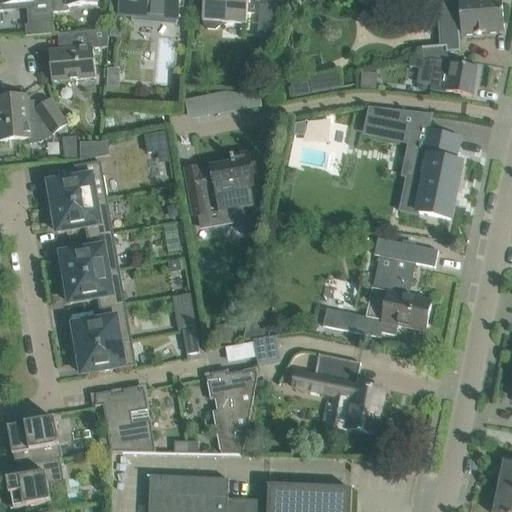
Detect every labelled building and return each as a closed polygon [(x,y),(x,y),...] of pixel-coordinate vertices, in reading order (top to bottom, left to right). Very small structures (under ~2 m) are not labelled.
[(0,0),(0,12),(11,11),(11,9),(29,7),(31,26),(25,26),(26,38),(53,35),(51,14),(49,0),(0,0)] [(49,0),(51,14),(69,12),(68,7),(97,5),(96,0),(49,0)] [(120,0),(121,2),(119,15),(133,17),(178,21),(179,1),(179,0),(120,0)] [(247,24),(248,0),(204,0),(204,4),(203,21),(205,21),(205,25),(208,30),(217,30),(221,26),(221,22),(247,24)] [(424,0),(424,2),(419,2),(419,4),(440,2),(443,47),(447,47),(447,53),(459,53),(459,54),(461,54),(459,34),(461,34),(462,36),(504,33),(501,0),(424,0)] [(274,39),(276,12),(259,11),(257,38),(274,39)] [(111,22),(110,39),(121,39),(122,23),(111,22)] [(110,30),(68,34),(69,51),(50,52),(52,83),(96,79),(94,50),(108,49),(110,30)] [(447,47),(443,47),(422,48),(422,50),(423,50),(424,62),(448,60),(447,53),(447,47)] [(437,61),(432,90),(474,97),(479,69),(437,61)] [(108,70),(107,89),(120,89),(120,70),(108,70)] [(362,74),(361,89),(377,90),(378,75),(362,74)] [(0,98),(0,137),(0,142),(31,139),(31,145),(36,144),(41,143),(45,141),(49,139),(68,126),(51,101),(37,110),(27,96),(0,98)] [(399,136),(404,113),(375,109),(371,130),(399,136)] [(307,122),(297,124),(295,134),(304,136),(307,122)] [(167,131),(145,135),(148,152),(170,148),(167,131)] [(415,131),(412,144),(424,147),(421,158),(418,177),(415,176),(407,211),(430,216),(450,220),(453,202),(449,201),(451,189),(456,190),(461,165),(453,163),(458,140),(415,131)] [(100,145),(80,145),(79,163),(109,158),(107,143),(100,145)] [(199,168),(186,170),(189,190),(194,217),(207,215),(205,203),(218,201),(222,224),(245,220),(243,210),(256,208),(251,187),(254,186),(253,177),(257,176),(255,164),(250,165),(248,155),(231,158),(232,165),(211,168),(212,171),(200,173),(199,168)] [(46,194),(48,210),(107,200),(101,164),(75,168),(77,179),(49,184),(50,193),(46,194)] [(113,235),(107,200),(48,210),(51,226),(56,225),(57,234),(86,229),(88,240),(113,235)] [(179,205),(168,207),(169,213),(173,217),(180,217),(179,205)] [(119,271),(113,235),(88,240),(90,250),(61,255),(63,264),(58,265),(61,281),(119,271)] [(378,239),(374,257),(395,262),(393,273),(377,270),(371,301),(367,319),(327,311),(324,328),(381,340),(382,338),(381,338),(382,333),(396,336),(398,327),(426,333),(432,303),(409,298),(416,265),(435,269),(439,252),(419,248),(378,239)] [(126,306),(119,271),(61,281),(64,297),(68,296),(70,305),(98,300),(100,311),(126,306)] [(132,342),(126,306),(100,311),(102,321),(73,326),(75,335),(70,335),(73,352),(132,342)] [(179,333),(183,333),(196,331),(191,306),(175,309),(179,333)] [(200,354),(196,331),(183,333),(187,357),(200,354)] [(136,367),(132,342),(73,352),(76,368),(81,367),(82,376),(136,367)] [(254,345),(244,347),(247,362),(256,360),(254,345)] [(357,386),(361,365),(319,356),(315,379),(295,375),(292,389),(342,399),(336,427),(348,430),(348,431),(375,436),(384,392),(357,386)] [(213,413),(221,456),(243,456),(258,378),(257,373),(245,375),(245,373),(228,376),(228,373),(212,376),(212,379),(207,380),(211,400),(216,399),(218,412),(213,413)] [(103,407),(111,454),(156,455),(150,422),(133,425),(131,415),(149,412),(145,391),(140,392),(139,389),(124,391),(124,395),(113,397),(113,393),(97,396),(96,407),(95,407),(95,408),(103,407)] [(55,420),(35,424),(36,427),(25,429),(25,425),(11,428),(12,431),(9,432),(13,456),(14,456),(16,467),(16,468),(60,459),(60,461),(62,460),(55,420)] [(186,455),(186,443),(175,443),(174,455),(186,455)] [(199,443),(186,443),(186,455),(198,455),(199,443)] [(64,484),(60,461),(60,459),(16,468),(16,467),(11,468),(13,480),(9,481),(11,496),(8,497),(11,510),(51,503),(48,486),(64,484)] [(511,463),(505,462),(500,489),(511,491),(511,463)] [(351,511),(352,491),(332,490),(267,488),(267,502),(228,501),(229,482),(151,478),(149,511),(351,511)] [(511,511),(511,491),(500,489),(494,511),(511,511)]
